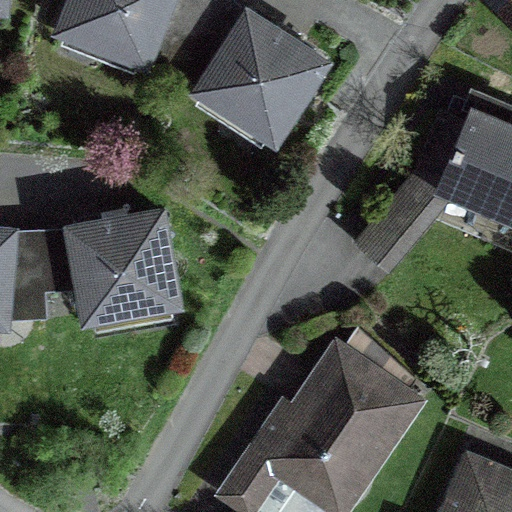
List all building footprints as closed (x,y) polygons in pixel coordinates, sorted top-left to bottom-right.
[(68,0),(57,28),(142,61),(165,0),(68,0)] [(281,35),(244,11),(195,88),(271,137),(320,61),(281,35)] [(441,114),(415,174),(511,214),(511,131),(470,114),(466,125),(441,114)] [(422,218),(395,196),(358,242),(384,264),(422,218)] [(113,219),(68,227),(84,316),(173,300),(157,211),(113,219)] [(218,493),(246,511),(248,511),(281,467),(301,481),(306,494),(317,503),(333,507),(348,501),(359,487),(360,470),(408,401),(336,351),(296,409),(288,404),(279,416),(273,412),(218,493)] [(443,511),(511,511),(511,479),(468,461),(452,498),(450,497),(443,511)]
